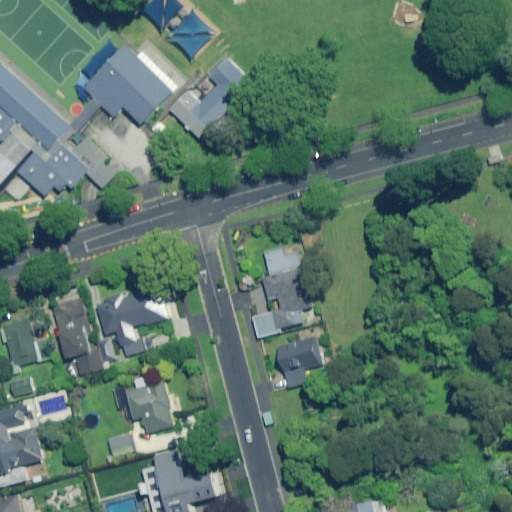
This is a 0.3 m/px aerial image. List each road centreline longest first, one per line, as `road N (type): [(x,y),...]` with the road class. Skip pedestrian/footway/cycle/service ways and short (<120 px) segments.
road 1 (tertiary): [(191,207),(511,121)]
road 2 (residential): [(191,207),(269,511)]
road 3 (tertiary): [(0,269),(191,207)]
